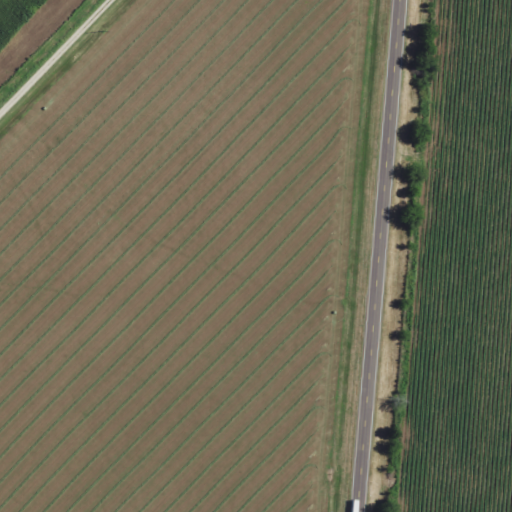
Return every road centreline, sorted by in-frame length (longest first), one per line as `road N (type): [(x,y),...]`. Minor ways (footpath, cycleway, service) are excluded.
road 1 (secondary): [(397,0),(355,511)]
road 2 (residential): [(0,107),(105,0)]
